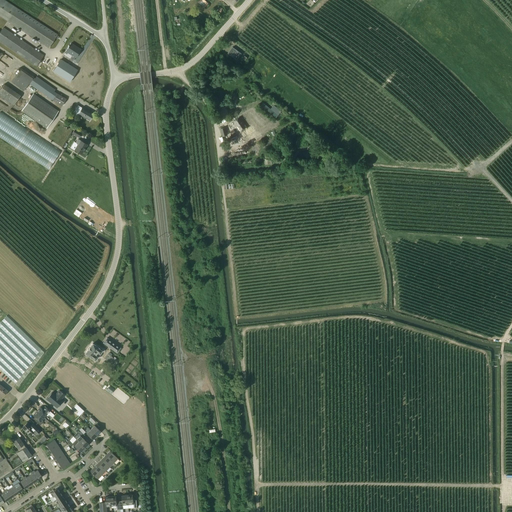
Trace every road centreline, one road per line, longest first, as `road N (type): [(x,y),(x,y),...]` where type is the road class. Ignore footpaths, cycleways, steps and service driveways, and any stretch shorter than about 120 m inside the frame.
road 1 (unclassified): [(47,368),(100,298),(115,261),(106,104),(117,81)]
road 2 (track): [(511,199),(390,82),(278,0)]
road 3 (unknown): [(497,511),(496,372),(511,319)]
road 4 (track): [(228,511),(214,395),(208,373),(194,372),(203,388)]
road 5 (unclassified): [(117,81),(188,65),(250,0)]
